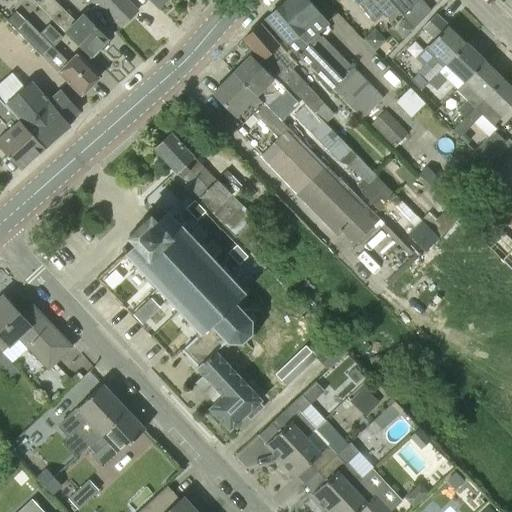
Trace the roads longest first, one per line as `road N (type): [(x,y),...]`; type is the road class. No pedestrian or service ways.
road 1 (residential): [(248,511),(0,225)]
road 2 (tertiary): [(0,224),(164,79),(238,0)]
